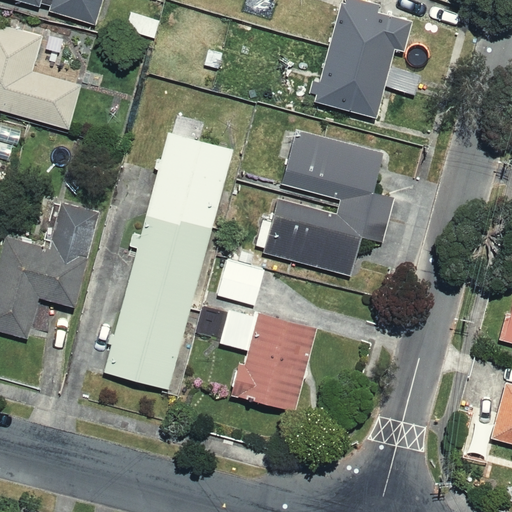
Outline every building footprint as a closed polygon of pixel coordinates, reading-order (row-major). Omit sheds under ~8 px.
[(0,0),(88,25),(95,0),(0,0)] [(409,18),(347,0),(330,0),(300,105),(363,122),(372,88),(414,100),(421,75),(383,64),(388,47),(400,50),(409,18)] [(156,14),(127,9),(123,34),(152,39),(156,14)] [(0,113),(64,132),(78,83),(32,70),(43,31),(0,19),(0,113)] [(169,389),(229,148),(156,131),(97,371),(169,389)] [(375,155),(287,133),(273,187),(247,181),(243,196),(265,202),(252,253),(340,275),(350,237),(378,244),(390,198),(366,192),(375,155)] [(67,306),(90,212),(49,201),(39,243),(0,233),(0,332),(23,338),(33,298),(67,306)] [(247,305),(255,266),(218,258),(211,297),(247,305)] [(511,278),(496,334),(506,337),(503,348),(511,350),(511,278)] [(311,327),(222,304),(211,342),(234,348),(221,396),(288,413),(311,327)] [(511,383),(500,380),(482,437),(511,446),(511,383)]
